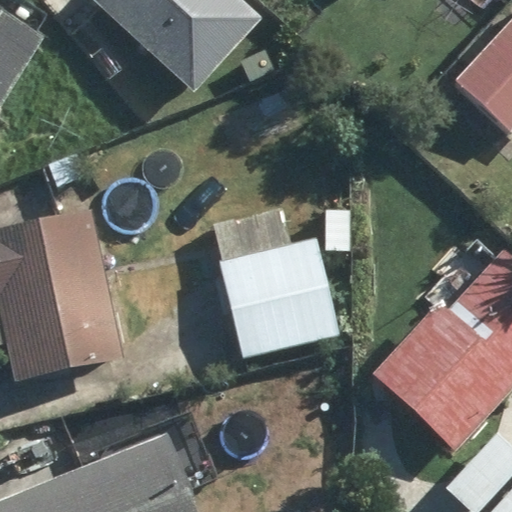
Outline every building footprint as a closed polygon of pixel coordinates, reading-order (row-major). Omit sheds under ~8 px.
[(0,0),(0,102),(48,26),(4,0),(0,0)] [(221,0),(85,0),(80,6),(182,103),(252,29),(221,0)] [(511,17),(461,75),(511,122),(511,17)] [(201,109),(223,185),(305,161),(282,85),(201,109)] [(327,201),(350,200),(350,168),(326,168),(327,201)] [(0,292),(3,292),(17,373),(127,350),(95,200),(0,220),(0,292)] [(328,246),(351,247),(352,204),(328,204),(328,246)] [(221,254),(245,354),(343,329),(319,231),(221,254)] [(378,363),(464,440),(511,386),(511,252),(504,246),(456,301),(444,290),(378,363)] [(0,511),(205,511),(169,423),(0,491),(0,511)] [(478,511),(511,478),(511,450),(498,437),(437,498),(451,511),(478,511)] [(511,511),(511,490),(489,511),(511,511)]
